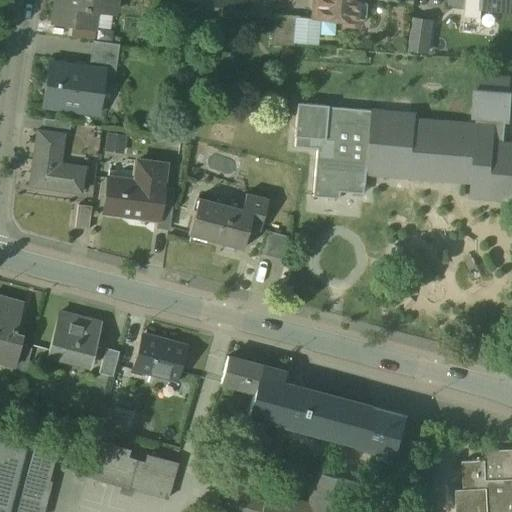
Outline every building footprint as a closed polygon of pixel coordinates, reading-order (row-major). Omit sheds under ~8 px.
[(57,0),(54,24),(86,28),(89,11),(113,14),(114,0),(57,0)] [(223,0),(223,7),(245,8),(245,1),(248,2),(248,9),(249,9),(249,0),(223,0)] [(269,0),(249,0),(249,9),(248,9),(247,14),(269,16),(269,0)] [(363,0),(314,0),(313,20),(342,23),(346,27),(354,28),(358,24),(361,24),(363,0)] [(482,9),(511,12),(511,0),(446,0),(446,6),(465,8),(464,17),(481,19),(482,9)] [(295,18),(273,16),(271,46),(293,47),(295,18)] [(431,22),(414,20),(410,50),(427,52),(431,22)] [(119,45),(92,41),(88,69),(104,71),(103,79),(114,80),(119,45)] [(88,69),(49,63),(42,107),(98,115),(103,79),(104,71),(88,69)] [(508,79),(480,77),(479,91),(476,91),(475,111),(477,111),(476,124),(495,126),(494,142),(503,143),(505,122),(507,122),(509,93),(507,93),(508,79)] [(370,111),(328,107),(328,106),(297,104),(294,138),(295,138),(294,148),(316,149),(312,197),(338,200),(339,193),(363,195),(365,175),(364,175),(370,111)] [(416,114),(370,110),(370,111),(364,175),(365,175),(409,179),(414,120),(415,119),(416,114)] [(70,123),(44,119),(42,131),(63,134),(63,135),(68,136),(70,123)] [(511,143),(503,143),(494,142),(495,126),(476,124),(415,120),(415,119),(414,120),(409,179),(471,184),(470,199),(511,202),(511,143)] [(42,131),(37,130),(28,186),(80,194),(83,174),(57,170),(63,135),(63,134),(42,131)] [(124,137),(108,134),(105,150),(114,151),(115,144),(123,145),(124,137)] [(136,182),(108,178),(103,214),(156,221),(158,221),(162,197),(166,166),(146,163),(143,188),(136,187),(136,182)] [(242,211),(198,199),(188,236),(242,250),(248,228),(259,231),(268,200),(246,194),(242,211)] [(173,198),(162,197),(158,221),(156,221),(155,227),(169,228),(173,198)] [(91,207),(77,205),(74,229),(88,231),(91,207)] [(292,238),(266,231),(260,255),(285,261),(292,238)] [(0,300),(0,363),(14,367),(14,368),(19,349),(21,340),(14,338),(23,307),(0,300)] [(101,326),(83,321),(59,314),(48,356),(51,356),(51,355),(87,364),(86,366),(90,367),(101,326)] [(394,332),(393,349),(425,351),(426,334),(394,332)] [(143,335),(133,371),(176,383),(186,347),(143,335)] [(30,352),(19,349),(14,368),(14,367),(11,378),(22,381),(30,352)] [(119,353),(106,349),(99,376),(112,379),(119,353)] [(350,511),(358,484),(319,474),(311,505),(267,493),(284,428),(396,457),(406,417),(282,384),(284,373),(227,358),(220,385),(254,394),(248,418),(270,424),(253,489),(222,481),(214,511),(350,511)] [(121,413),(106,408),(100,428),(116,432),(121,413)] [(130,451),(99,443),(89,479),(168,500),(178,464),(147,456),(145,463),(128,459),(130,451)] [(18,452),(2,511),(36,511),(37,511),(41,511),(44,501),(48,486),(49,484),(46,483),(54,454),(17,444),(16,451),(18,452)] [(16,451),(0,447),(0,511),(2,511),(18,452),(16,451)] [(463,490),(456,490),(456,511),(511,511),(511,450),(483,452),(483,462),(462,462),(463,490)]
